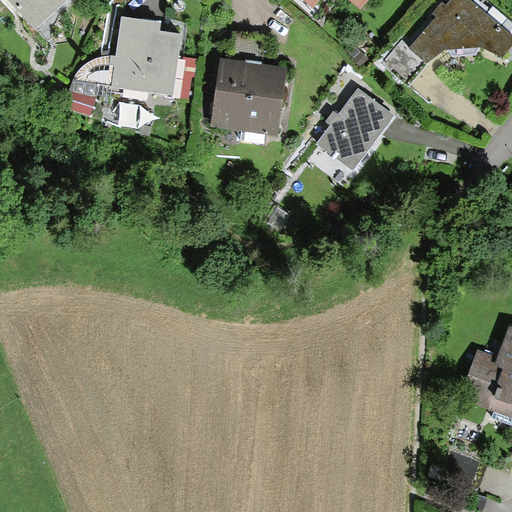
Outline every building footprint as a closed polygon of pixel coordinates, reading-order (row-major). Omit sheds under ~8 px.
[(67,0),(13,0),(39,27),(67,0)] [(478,45),(501,53),(511,40),(511,36),(467,0),(447,0),(411,45),(401,38),(382,62),(409,83),(424,64),(445,49),(478,45)] [(163,21),(124,16),(115,84),(175,91),(183,32),(162,30),(163,21)] [(284,65),(218,58),(211,123),(277,130),(284,65)] [(391,113),(357,87),(315,141),(349,167),(391,113)] [(495,357),(475,351),(459,399),(511,417),(511,327),(506,325),(495,357)]
